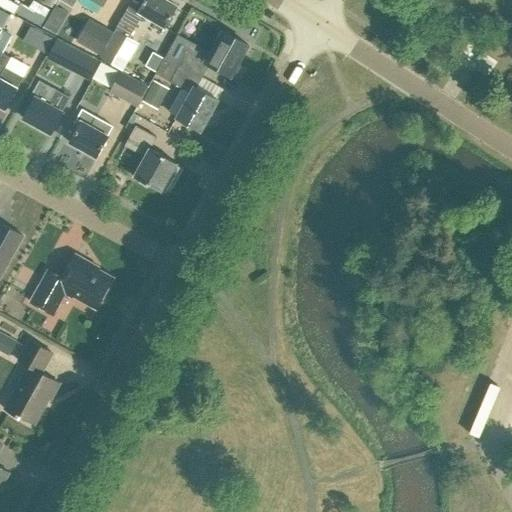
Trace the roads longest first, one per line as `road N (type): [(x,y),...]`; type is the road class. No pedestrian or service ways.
road 1 (unclassified): [(40,511),(175,258)]
road 2 (unclassified): [(175,258),(312,19)]
road 3 (unclassified): [(511,139),(312,19)]
road 4 (residential): [(175,258),(0,165)]
